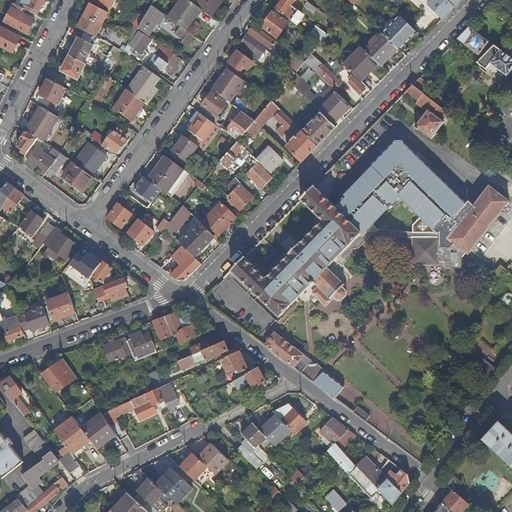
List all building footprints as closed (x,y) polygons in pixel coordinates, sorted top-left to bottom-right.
[(32,0),(27,11),(37,16),(44,0),(32,0)] [(110,10),(115,0),(92,0),(93,0),(110,10)] [(181,27),(185,30),(200,9),(188,0),(179,0),(167,17),(181,27)] [(188,0),(200,9),(211,16),(221,1),(219,0),(188,0)] [(277,0),(272,8),(297,26),(303,18),(302,15),(296,10),(295,9),(290,6),(293,0),(277,0)] [(433,0),(429,5),(443,19),(460,0),(433,0)] [(23,14),(25,10),(13,3),(3,21),(26,34),(34,20),(23,14)] [(90,3),(84,16),(102,25),(109,13),(90,3)] [(316,9),(308,3),(305,8),(313,13),(316,9)] [(145,17),(138,28),(148,36),(163,14),(152,6),(145,17)] [(288,23),(273,11),(261,28),(277,39),(288,23)] [(133,25),(138,28),(145,17),(139,13),(131,25),(133,25)] [(84,16),(78,28),(81,30),(96,37),(102,25),(84,16)] [(384,35),(399,49),(416,32),(401,17),(384,35)] [(334,28),(338,24),(331,19),(328,23),(334,28)] [(0,45),(13,52),(21,37),(0,25),(0,45)] [(126,37),(130,40),(138,28),(133,25),(126,37)] [(190,45),(196,38),(185,30),(181,27),(176,35),(183,40),(190,45)] [(254,27),(249,34),(270,49),(270,48),(279,54),(283,48),(254,27)] [(310,35),(321,43),(328,36),(316,27),(310,35)] [(482,57),(494,46),(469,27),(457,40),(482,57)] [(81,30),(77,38),(93,46),(95,47),(100,39),(96,37),(81,30)] [(133,48),(130,53),(142,61),(148,54),(143,50),(151,40),(140,31),(129,45),(133,48)] [(378,63),(379,65),(390,54),(392,56),(399,49),(384,35),(382,33),(365,51),(378,63)] [(266,50),(247,36),(239,46),(247,52),(249,49),(254,52),(251,55),(259,60),(266,50)] [(77,38),(68,55),(84,64),(89,56),(93,46),(77,38)] [(188,48),(190,45),(183,40),(181,42),(188,48)] [(128,44),(123,52),(128,55),(130,53),(133,48),(129,45),(128,44)] [(177,66),(181,60),(160,44),(158,47),(154,54),(155,55),(167,64),(164,68),(173,74),(178,67),(177,66)] [(511,68),(511,59),(494,46),(482,57),(477,62),(486,70),(490,64),(507,76),(511,68)] [(109,71),(121,50),(113,47),(102,66),(109,71)] [(361,47),(344,65),(358,79),(369,67),(371,69),(378,63),(365,51),(361,47)] [(238,51),(229,65),(239,72),(242,67),(247,71),(254,62),(238,51)] [(84,64),(68,55),(60,70),(77,79),(85,65),(84,64)] [(145,65),(151,69),(155,64),(163,70),(164,68),(167,64),(155,55),(151,61),(149,60),(145,65)] [(312,55),(305,62),(330,87),(334,91),(342,83),(312,55)] [(84,64),(85,65),(90,67),(94,58),(89,56),(84,64)] [(290,67),(297,72),(305,62),(298,57),(290,67)] [(343,71),(337,61),(330,65),(337,74),(343,71)] [(127,88),(126,89),(144,103),(146,104),(152,96),(149,94),(154,87),(160,79),(143,66),(127,88)] [(358,79),(360,81),(371,69),(369,67),(358,79)] [(227,69),(211,91),(212,91),(228,102),(229,103),(244,82),(227,69)] [(297,74),(290,82),(304,96),(309,90),(311,88),(297,74)] [(108,76),(92,102),(98,106),(114,81),(108,76)] [(66,88),(47,78),(36,101),(48,107),(49,106),(55,110),(58,104),(58,105),(66,88)] [(365,89),(354,78),(348,84),(360,95),(365,89)] [(87,88),(95,92),(100,83),(93,79),(87,88)] [(419,79),(412,85),(426,95),(431,88),(419,79)] [(443,122),(450,113),(437,104),(426,95),(412,85),(406,92),(416,100),(414,103),(427,112),(416,128),(417,128),(416,130),(417,131),(418,130),(432,139),(444,123),(443,122)] [(317,109),(319,110),(333,124),(350,106),(334,91),(330,87),(322,95),(326,99),(323,102),(317,109)] [(144,103),(126,89),(114,108),(131,121),(144,103)] [(304,96),(317,109),(323,102),(309,90),(304,96)] [(228,102),(212,91),(197,112),(200,115),(212,123),(228,102)] [(281,110),(272,102),(255,122),(261,128),(271,118),(274,117),(282,124),(277,131),(284,137),(295,126),(280,111),(281,110)] [(55,116),(38,106),(25,131),(26,132),(37,138),(41,142),(55,116)] [(318,115),(302,131),(318,146),(336,127),(333,124),(319,110),(316,113),(318,115)] [(197,112),(196,112),(189,122),(193,125),(200,115),(197,112)] [(225,132),(238,142),(238,141),(246,132),(255,122),(255,121),(242,112),(225,132)] [(200,115),(193,125),(188,131),(192,133),(202,141),(214,125),(212,123),(200,115)] [(253,138),(262,129),(261,128),(255,122),(246,132),(253,138)] [(214,125),(202,141),(209,145),(221,129),(214,125)] [(114,131),(124,139),(126,135),(117,128),(114,131)] [(85,129),(83,132),(92,139),(94,136),(85,129)] [(92,139),(102,146),(103,144),(116,154),(126,140),(124,139),(114,131),(113,130),(103,143),(101,142),(103,138),(96,133),(94,136),(92,139)] [(287,147),(302,162),(318,146),(302,131),(287,147)] [(22,155),(25,156),(37,138),(26,132),(20,139),(22,140),(17,147),(21,150),(24,152),(22,155)] [(188,140),(198,147),(204,151),(209,145),(202,141),(192,133),(188,140)] [(188,140),(184,137),(174,152),(187,161),(198,147),(188,140)] [(238,142),(220,163),(221,163),(223,166),(227,170),(235,160),(240,155),(245,160),(253,168),(246,175),(261,189),(272,178),(255,162),(257,160),(238,142)] [(344,198),(334,208),(361,233),(360,233),(362,235),(371,225),(389,208),(390,209),(392,207),(391,205),(400,197),(422,217),(414,225),(414,232),(412,232),(413,233),(412,238),(438,239),(438,234),(444,234),(450,238),(475,206),(470,202),(467,205),(416,156),(404,145),(402,142),(396,142),(393,144),(394,145),(343,196),(344,198)] [(89,143),(74,164),(77,166),(91,176),(106,156),(89,143)] [(263,155),(270,147),(269,146),(261,153),(263,155)] [(258,161),(271,174),(285,158),(277,150),(275,152),(270,147),(263,155),(258,161)] [(53,161),(37,148),(26,162),(43,174),(53,161)] [(60,153),(52,148),(50,152),(57,157),(60,153)] [(57,157),(50,166),(57,171),(67,158),(60,153),(57,157)] [(240,155),(235,160),(240,165),(245,160),(240,155)] [(165,157),(164,157),(147,180),(161,190),(166,194),(183,171),(184,170),(165,157)] [(221,163),(220,163),(211,173),(214,176),(223,166),(221,163)] [(64,179),(66,181),(77,166),(74,164),(64,179)] [(66,181),(81,192),(92,177),(91,176),(77,166),(66,181)] [(83,193),(94,178),(92,177),(81,192),(83,193)] [(147,180),(143,177),(134,191),(145,199),(149,192),(151,194),(143,205),(147,208),(161,190),(147,180)] [(240,184),(235,178),(225,188),(230,193),(227,197),(241,210),(253,198),(239,184),(240,184)] [(244,178),(243,179),(241,182),(247,189),(251,185),(244,178)] [(0,209),(2,207),(15,190),(7,184),(0,192),(0,209)] [(334,208),(313,186),(300,199),(323,221),(299,245),(298,244),(298,245),(297,244),(296,245),(297,247),(291,253),(289,252),(288,253),(289,254),(288,255),(289,255),(265,279),(243,257),(231,270),(278,317),(312,282),(317,287),(311,294),(324,307),(331,299),(330,298),(332,296),(336,301),(341,301),(346,296),(346,292),(341,287),(342,286),(343,287),(344,286),(343,285),(344,284),(343,283),(342,284),(335,277),(335,276),(334,275),(334,276),(329,272),(326,268),(360,233),(361,233),(334,208)] [(490,187),(475,206),(450,238),(449,240),(466,252),(468,254),(509,202),(490,187)] [(11,214),(23,196),(15,190),(2,207),(11,214)] [(132,205),(122,198),(107,219),(121,229),(131,215),(128,212),(132,205)] [(237,218),(221,203),(204,221),(201,218),(201,217),(197,213),(194,217),(200,223),(215,237),(217,239),(237,218)] [(190,213),(183,206),(165,229),(173,237),(190,213)] [(37,216),(31,211),(19,227),(32,236),(43,221),(37,216)] [(153,233),(138,221),(128,233),(143,245),(150,237),(151,238),(153,236),(151,235),(153,233)] [(180,243),(182,245),(194,257),(215,237),(200,223),(180,243)] [(13,235),(19,228),(12,224),(7,232),(13,235)] [(47,239),(55,229),(48,224),(39,235),(46,240),(47,239)] [(362,235),(360,233),(326,268),(329,272),(350,250),(358,248),(372,234),(412,238),(413,233),(376,230),(371,225),(362,235)] [(61,231),(56,227),(55,229),(47,239),(52,242),(48,248),(59,256),(61,254),(67,259),(77,246),(60,234),(61,231)] [(449,240),(450,238),(444,234),(438,234),(438,239),(412,238),(412,264),(438,265),(438,262),(445,262),(444,269),(462,270),(462,258),(466,252),(449,240)] [(46,240),(39,235),(36,240),(43,245),(43,244),(46,240)] [(43,244),(48,248),(52,242),(47,239),(46,240),(43,244)] [(32,245),(39,250),(43,245),(36,240),(32,245)] [(177,262),(168,273),(179,281),(186,280),(201,264),(194,257),(182,245),(171,257),(177,262)] [(108,284),(115,281),(109,277),(107,276),(112,269),(102,262),(92,276),(103,285),(105,282),(108,284)] [(498,278),(501,277),(504,273),(504,271),(498,267),(493,273),(498,278)] [(495,281),(487,276),(479,286),(486,291),(491,290),(494,285),(495,281)] [(93,289),(97,302),(110,297),(112,302),(128,296),(125,288),(127,287),(124,280),(104,287),(104,285),(93,289)] [(49,324),(76,314),(72,303),(68,294),(41,304),(43,308),(49,324)] [(509,309),(510,308),(511,305),(511,295),(510,294),(509,294),(506,294),(501,300),(502,304),(509,309)] [(31,332),(49,325),(49,324),(43,308),(25,315),(30,330),(31,332)] [(182,329),(176,314),(152,322),(160,341),(176,335),(180,343),(196,337),(191,326),(182,329)] [(21,326),(23,333),(30,330),(25,315),(18,318),(21,326)] [(0,344),(20,337),(16,328),(21,326),(18,318),(17,316),(6,320),(3,321),(0,322),(0,344)] [(142,337),(139,327),(127,331),(131,339),(126,341),(132,355),(135,362),(141,359),(156,353),(148,335),(142,337)] [(228,341),(213,330),(203,334),(206,342),(209,349),(224,342),(228,341)] [(274,332),(264,346),(323,390),(336,399),(345,387),(325,372),(322,369),(316,363),(315,363),(306,365),(300,359),(303,354),(274,332)] [(126,341),(125,338),(102,347),(109,364),(132,355),(126,341)] [(209,349),(206,342),(190,349),(193,356),(193,355),(201,352),(205,362),(228,352),(224,342),(209,349)] [(247,370),(239,352),(221,360),(228,374),(237,370),(239,374),(247,370)] [(315,363),(303,354),(300,359),(306,365),(315,363)] [(193,355),(193,356),(178,362),(181,370),(194,365),(192,360),(195,359),(193,355)] [(75,377),(62,358),(40,374),(53,392),(75,377)] [(472,374),(485,384),(496,369),(483,360),(472,374)] [(266,383),(258,368),(246,375),(255,392),(258,390),(262,388),(260,385),(263,384),(266,383)] [(155,372),(147,376),(154,391),(158,389),(162,387),(155,372)] [(10,378),(0,386),(23,417),(29,412),(16,397),(21,394),(10,378)] [(169,384),(162,387),(158,389),(164,401),(170,414),(174,413),(181,409),(169,384)] [(158,389),(154,391),(137,399),(102,415),(110,426),(117,423),(116,420),(135,410),(140,421),(156,414),(153,406),(164,401),(158,389)] [(291,433),(294,436),(307,424),(288,405),(273,413),(276,416),(276,417),(292,433),(291,433)] [(357,408),(353,413),(366,422),(370,417),(357,408)] [(181,409),(174,413),(179,423),(185,419),(181,409)] [(102,415),(101,414),(81,429),(91,442),(93,445),(95,447),(107,439),(108,441),(116,435),(110,426),(102,415)] [(263,423),(257,429),(270,442),(276,448),(291,433),(292,433),(276,417),(276,416),(270,422),(265,426),(263,423)] [(73,418),(54,432),(70,453),(72,456),(75,453),(91,442),(81,429),(73,418)] [(335,444),(349,431),(333,419),(319,433),(333,445),(335,444)] [(257,429),(252,424),(244,432),(259,447),(263,450),(270,442),(257,429)] [(511,511),(511,435),(500,424),(484,441),(511,466),(511,511)] [(46,445),(34,431),(23,439),(40,461),(51,452),(46,445)] [(0,456),(4,453),(11,448),(10,447),(13,444),(9,438),(6,441),(0,432),(0,456)] [(259,447),(244,432),(241,435),(247,440),(243,445),(252,454),(259,447)] [(95,447),(97,449),(108,441),(107,439),(95,447)] [(91,442),(75,453),(78,456),(93,445),(91,442)] [(402,494),(380,471),(373,464),(357,479),(351,473),(356,468),(356,467),(335,444),(333,445),(328,451),(365,492),(373,485),(393,506),(402,494)] [(228,461),(212,445),(198,459),(208,468),(213,473),(215,475),(228,461)] [(252,454),(243,445),(237,451),(242,456),(246,460),(252,454)] [(263,450),(259,447),(252,454),(246,460),(257,470),(269,457),(266,454),(263,450)] [(4,453),(16,469),(23,463),(11,448),(4,453)] [(22,477),(53,454),(51,452),(40,461),(21,476),(22,477)] [(4,453),(0,456),(0,475),(3,479),(16,469),(4,453)] [(68,474),(70,476),(81,468),(72,456),(70,453),(59,462),(68,474)] [(22,477),(30,487),(31,489),(33,487),(30,483),(59,462),(53,454),(22,477)] [(198,459),(193,454),(180,468),(195,482),(200,487),(213,473),(208,468),(198,459)] [(357,479),(373,464),(366,458),(356,467),(356,468),(351,473),(357,479)] [(408,476),(389,461),(380,471),(402,494),(409,483),(408,476)] [(170,469),(156,485),(173,501),(180,507),(194,490),(170,469)] [(305,478),(298,472),(291,479),(297,485),(305,478)] [(297,485),(291,479),(289,477),(284,481),(292,490),(295,487),(297,485)] [(462,484),(455,477),(448,484),(455,491),(462,484)] [(31,511),(35,511),(37,511),(67,484),(62,478),(28,508),(29,508),(31,511)] [(156,485),(148,478),(143,484),(145,486),(138,493),(158,511),(162,511),(173,501),(156,485)] [(16,498),(18,500),(25,508),(38,498),(31,489),(30,487),(16,498)] [(285,497),(274,487),(268,493),(280,506),(287,499),(285,497)] [(352,511),(332,491),(324,499),(337,511),(352,511)] [(462,511),(468,506),(453,491),(443,504),(444,504),(452,511),(462,511)] [(143,511),(145,510),(128,495),(112,511),(143,511)] [(280,511),(296,511),(298,510),(287,499),(280,506),(277,509),(280,511)] [(1,511),(26,511),(27,511),(25,508),(18,500),(1,511)]
